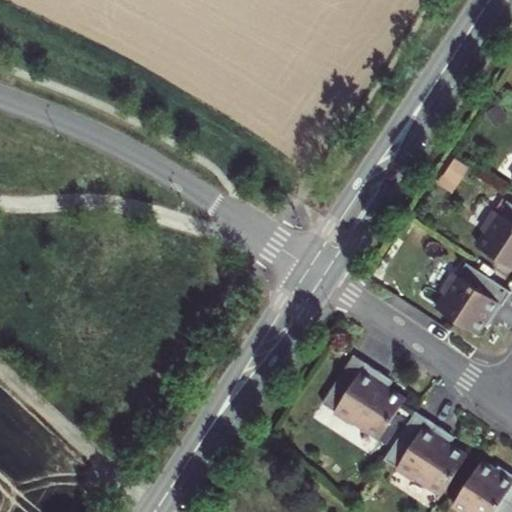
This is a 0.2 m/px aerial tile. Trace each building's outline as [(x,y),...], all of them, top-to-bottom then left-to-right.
[(491,235),(483,248),(511,267),(511,221),(500,213),(487,233),(491,235)] [(446,295),(437,308),(477,333),(486,320),(498,302),(503,305),(511,291),(486,274),(477,287),(455,272),(442,292),(446,295)] [(486,320),(491,323),(503,305),(498,302),(486,320)] [(353,356),(335,384),(347,392),(333,414),(349,425),(351,423),(378,441),(405,399),(389,388),(377,380),(381,374),(353,356)] [(381,374),(377,380),(389,388),(393,382),(381,374)] [(416,410),(398,438),(410,447),(396,469),(412,479),(414,477),(441,495),(469,453),(452,443),(440,435),(444,429),(416,410)] [(444,429),(440,435),(452,443),(456,437),(444,429)] [(482,460),(453,504),(465,511),(495,511),(501,503),(511,509),(511,479),(495,468),(482,460)] [(511,472),(498,464),(495,468),(511,479),(511,472)]
